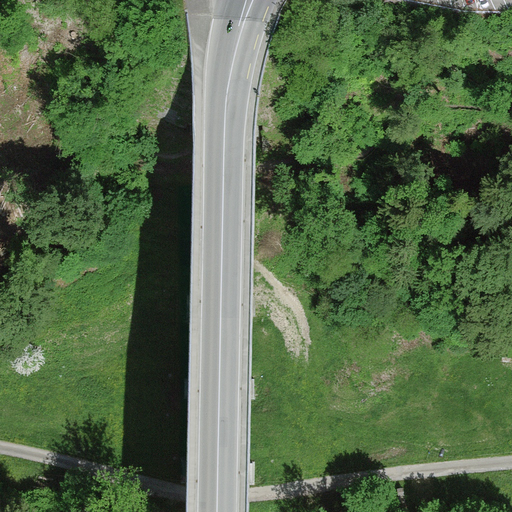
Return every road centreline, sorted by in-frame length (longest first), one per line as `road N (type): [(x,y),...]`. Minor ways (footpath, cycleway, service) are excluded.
road 1 (unclassified): [(0,446),(164,488),(268,494),(511,461)]
road 2 (primary): [(217,511),(223,143),(235,46),(250,0)]
